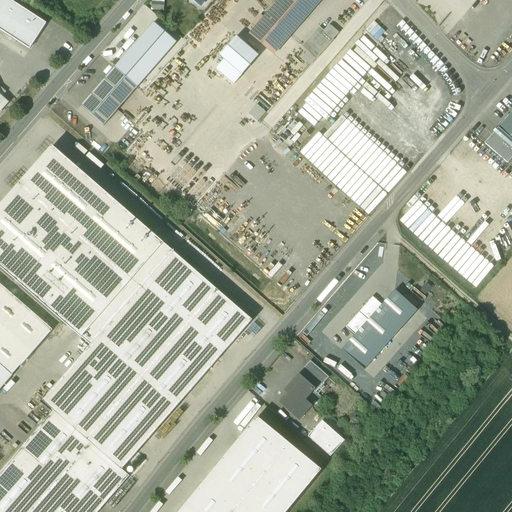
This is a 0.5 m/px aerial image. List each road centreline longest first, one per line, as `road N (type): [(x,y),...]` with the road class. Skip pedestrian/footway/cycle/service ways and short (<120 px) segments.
road 1 (residential): [(130,511),(484,95)]
road 2 (unclassified): [(128,0),(0,146)]
road 3 (track): [(379,220),(511,339)]
road 4 (residential): [(484,95),(397,0)]
